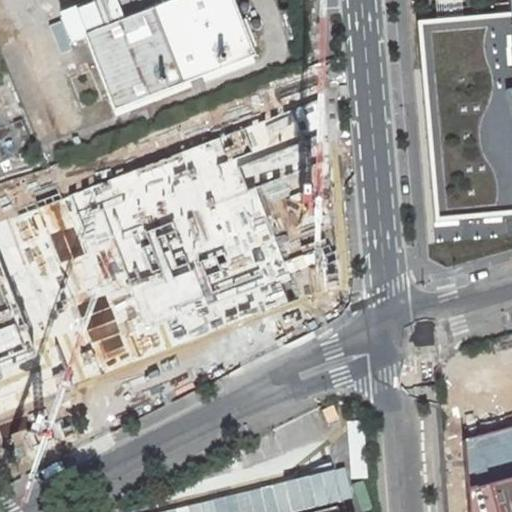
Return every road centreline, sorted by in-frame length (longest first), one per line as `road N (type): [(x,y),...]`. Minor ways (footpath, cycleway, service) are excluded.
road 1 (unknown): [(78,325),(43,255),(207,172),(288,147),(307,214)]
road 2 (residential): [(392,332),(29,511)]
road 3 (residential): [(360,0),(392,332)]
road 4 (unknown): [(307,214),(316,273),(303,299),(113,396)]
road 5 (unknown): [(78,325),(307,214)]
road 6 (residential): [(411,511),(392,332)]
road 7 (residential): [(511,299),(392,332)]
